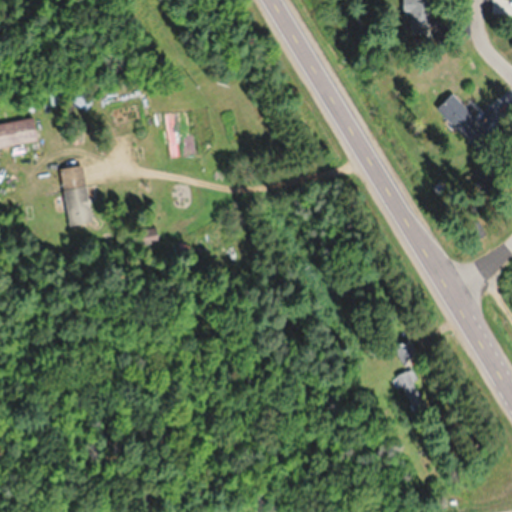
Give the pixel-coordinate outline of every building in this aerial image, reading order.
[(410,33),(432,33),(432,0),(402,0),(402,10),(410,10),(410,33)] [(93,97),(80,89),(72,101),(85,110),(93,97)] [(443,107),(458,139),(479,129),(464,97),(443,107)] [(34,117),(0,122),(0,146),(38,140),(34,117)] [(92,221),(83,164),(60,167),(68,225),(92,221)] [(146,238),(157,234),(154,227),(144,231),(146,238)] [(418,354),(408,337),(392,347),(402,363),(418,354)] [(422,403),(412,381),(416,380),(411,368),(396,374),(411,408),(422,403)]
